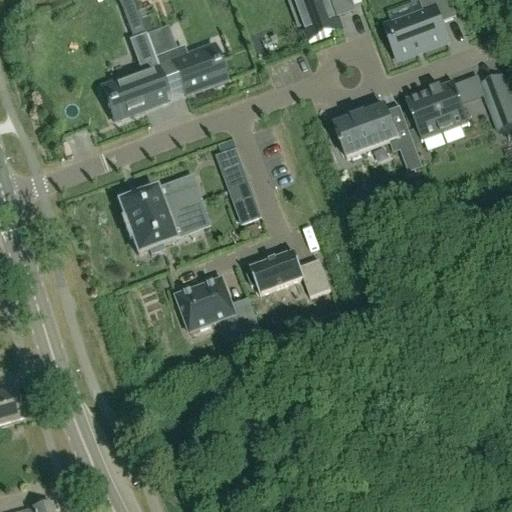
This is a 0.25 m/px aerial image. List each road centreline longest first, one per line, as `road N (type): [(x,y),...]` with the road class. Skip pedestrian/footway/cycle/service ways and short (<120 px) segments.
road 1 (tertiary): [(113,511),(73,421),(1,196)]
road 2 (residential): [(1,196),(235,117)]
road 3 (residential): [(177,283),(280,242),(235,117)]
road 4 (residential): [(323,87),(332,54),(352,49),(370,60),(375,81),(364,98),(344,103),(327,93)]
